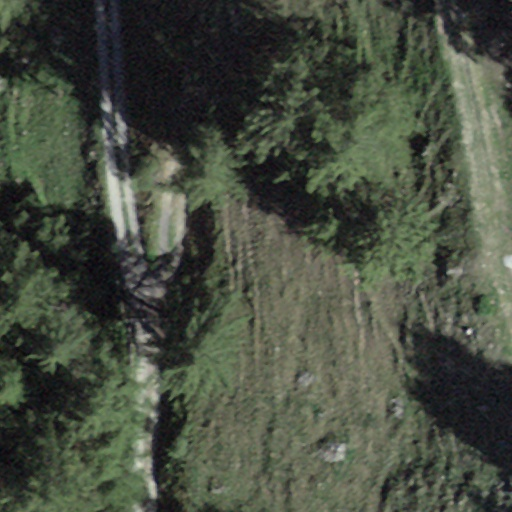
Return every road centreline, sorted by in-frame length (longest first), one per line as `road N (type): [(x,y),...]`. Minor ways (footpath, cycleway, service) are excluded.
road 1 (track): [(147,511),(110,0)]
road 2 (track): [(132,261),(177,246),(212,0)]
road 3 (track): [(467,0),(511,274)]
